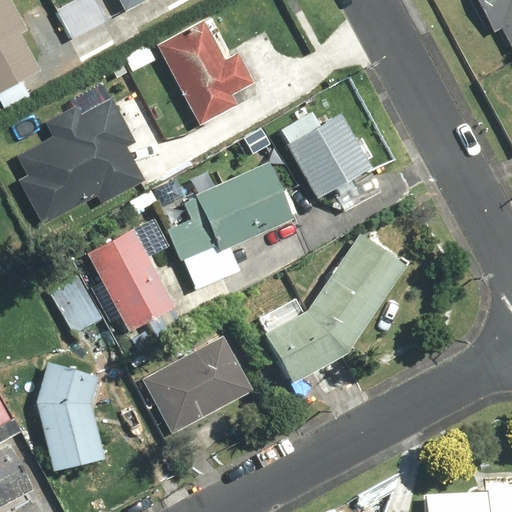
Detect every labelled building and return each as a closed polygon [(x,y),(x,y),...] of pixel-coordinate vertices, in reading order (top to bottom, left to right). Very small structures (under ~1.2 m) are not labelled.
[(5,0),(0,0),(0,93),(36,73),(16,38),(24,33),(5,0)] [(95,0),(78,0),(55,12),(69,40),(106,21),(95,0)] [(115,0),(121,12),(145,0),(115,0)] [(511,0),(473,0),(493,35),(501,31),(511,50),(511,49),(511,0)] [(155,47),(196,125),(236,104),(231,95),(252,84),(236,54),(223,61),(203,22),(155,47)] [(25,176),(16,180),(40,225),(93,197),(98,205),(143,181),(126,149),(134,144),(111,101),(81,116),(75,106),(44,123),(52,137),(15,157),(25,176)] [(309,114),(278,131),(285,144),(281,146),(313,202),(332,192),(342,210),(377,191),(368,174),(353,182),(351,178),(369,168),(339,114),(316,127),(309,114)] [(266,164),(193,197),(216,251),(290,218),(266,164)] [(193,220),(165,232),(178,262),(181,261),(206,250),(193,220)] [(132,231),(85,256),(126,333),(173,308),(132,231)] [(295,300),(257,316),(266,332),(260,335),(288,387),(349,358),(406,267),(355,235),(302,313),(295,300)] [(206,250),(181,261),(194,292),(237,273),(227,249),(208,257),(206,250)] [(75,276),(48,291),(72,335),(99,321),(75,276)] [(165,367),(140,381),(169,434),(252,389),(224,337),(213,343),(205,329),(183,342),(186,348),(162,361),(165,367)] [(102,378),(45,361),(33,402),(51,472),(101,460),(92,410),(102,378)] [(0,505),(30,490),(4,441),(21,432),(12,416),(6,420),(0,408),(0,505)] [(485,493),(424,494),(424,511),(511,511),(511,484),(485,485),(485,493)]
